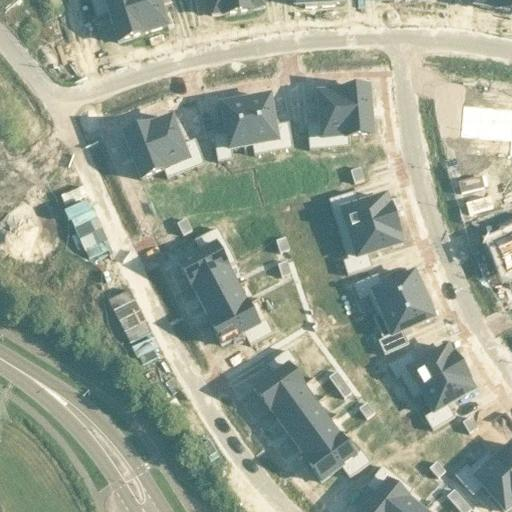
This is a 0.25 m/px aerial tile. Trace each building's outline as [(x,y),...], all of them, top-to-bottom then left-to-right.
[(131,0),(90,0),(97,20),(110,15),(120,45),(144,38),(131,0)] [(131,0),(144,38),(144,37),(144,36),(167,29),(158,1),(161,0),(131,0)] [(235,0),(210,0),(214,19),(224,17),(224,19),(239,16),(235,0)] [(235,0),(239,16),(253,14),(252,12),(263,11),(261,0),(235,0)] [(294,0),(295,8),(305,7),(305,10),(320,9),(319,0),(294,0)] [(319,0),(320,9),(334,8),(334,6),(344,5),(343,0),(319,0)] [(476,0),(475,8),(499,12),(499,13),(501,0),(476,0)] [(511,0),(501,0),(499,13),(511,14),(511,0)] [(368,91),(343,94),(348,150),(349,149),(349,141),(372,139),(368,91)] [(321,126),(307,127),(310,153),(348,150),(343,94),(342,94),(342,95),(318,97),(321,126)] [(260,99),(245,101),(256,158),(293,151),(292,150),(302,149),(298,126),(288,127),(288,126),(275,128),(270,100),(260,101),(260,99)] [(228,136),(213,139),(218,165),(233,162),(231,153),(253,149),(254,158),(256,158),(245,101),(231,104),(231,106),(222,108),(228,136)] [(511,111),(462,108),(460,140),(510,143),(509,159),(511,159),(511,169),(511,111)] [(149,128),(148,128),(169,181),(205,167),(195,142),(182,147),(172,120),(149,129),(149,128)] [(148,128),(125,137),(142,182),(164,173),(167,181),(169,181),(148,128)] [(360,171),(350,174),(354,187),(364,184),(360,171)] [(354,195),(329,203),(340,240),(395,223),(391,209),(389,210),(386,200),(358,209),(354,195)] [(503,244),(493,248),(506,277),(511,273),(511,222),(497,229),(503,244)] [(395,223),(340,240),(347,262),(343,264),(347,279),(373,271),(369,258),(401,247),(398,237),(399,237),(395,223)] [(188,225),(179,229),(185,241),(194,236),(188,225)] [(202,255),(180,267),(191,288),(235,264),(218,231),(195,243),(202,255)] [(285,240),(276,244),(280,256),(290,253),(285,240)] [(299,241),(287,244),(291,255),(302,252),(299,241)] [(235,264),(191,288),(192,289),(193,288),(202,306),(236,289),(226,270),(236,265),(235,264)] [(287,265),(278,268),(282,281),(291,278),(287,265)] [(377,278),(354,288),(360,302),(369,299),(377,318),(373,320),(374,321),(426,298),(420,284),(418,285),(414,277),(383,291),(377,278)] [(315,278),(300,283),(303,293),(318,288),(315,278)] [(236,289),(202,306),(212,325),(211,325),(211,326),(247,307),(247,306),(246,307),(236,289)] [(426,298),(374,321),(383,342),(378,344),(385,358),(409,347),(403,335),(434,321),(430,312),(432,311),(426,298)] [(247,307),(211,326),(222,347),(244,336),(250,348),(273,336),(266,322),(257,327),(247,307)] [(411,355),(389,369),(397,382),(401,379),(413,399),(462,370),(454,358),(453,359),(447,350),(418,367),(411,355)] [(275,379),(256,393),(270,412),(303,388),(289,370),(297,365),(288,352),(267,368),(275,379)] [(413,399),(407,403),(418,423),(425,420),(433,433),(455,420),(448,408),(473,393),(467,384),(469,383),(462,370),(413,399)] [(337,374),(329,380),(336,391),(345,385),(337,374)] [(345,385),(336,391),(344,401),(352,395),(345,385)] [(303,388),(270,412),(270,413),(271,412),(283,429),(314,407),(302,390),(303,389),(303,388)] [(367,405),(359,411),(367,422),(375,416),(367,405)] [(314,407),(283,429),(296,447),(327,424),(314,407)] [(471,420),(462,425),(469,436),(478,431),(471,420)] [(327,424),(296,447),(308,463),(307,464),(308,465),(345,438),(344,437),(339,441),(327,424)] [(345,438),(308,465),(322,484),(342,469),(349,481),(371,465),(362,453),(358,456),(345,438)] [(511,446),(493,463),(511,483),(511,446)] [(466,468),(455,478),(472,498),(482,488),(503,511),(507,511),(511,507),(511,483),(493,463),(487,456),(470,472),(466,468)] [(437,464),(429,471),(438,481),(446,474),(437,464)] [(378,497),(365,511),(396,511),(412,492),(383,469),(367,489),(378,497)] [(412,492),(396,511),(420,511),(406,501),(413,493),(412,492)] [(454,493),(447,499),(455,509),(463,502),(454,493)] [(463,502),(455,509),(457,511),(471,511),(463,502)]
